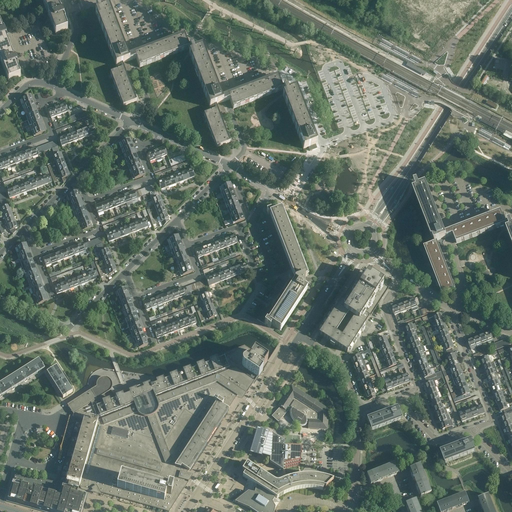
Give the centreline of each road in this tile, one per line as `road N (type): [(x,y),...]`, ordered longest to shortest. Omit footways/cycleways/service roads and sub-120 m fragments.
road 1 (secondary): [(387,201),(511,12)]
road 2 (residential): [(257,211),(267,216),(283,269),(258,279),(238,227)]
road 3 (residential): [(324,144),(298,84),(282,73),(223,92)]
road 4 (residential): [(474,430),(490,418),(452,319),(457,310)]
